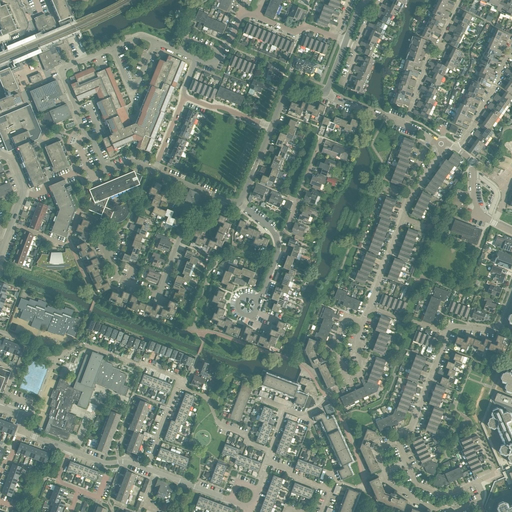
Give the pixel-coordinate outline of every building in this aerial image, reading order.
[(27,25),(21,10),(20,10),(15,0),(3,0),(4,0),(0,2),(0,0),(0,42),(1,43),(2,45),(4,49),(5,50),(7,49),(8,52),(9,55),(10,55),(10,57),(11,60),(11,59),(13,62),(13,63),(15,62),(16,65),(19,64),(19,63),(32,58),(23,37),(27,25)] [(72,17),(69,8),(68,8),(68,7),(68,6),(66,2),(64,3),(63,0),(48,0),(57,20),(58,22),(62,21),(64,20),(65,20),(68,19),(67,19),(72,17)] [(234,4),(225,0),(221,0),(220,3),(232,8),(234,4)] [(404,4),(395,0),(388,0),(393,2),(393,4),(402,9),(404,4)] [(453,7),(438,0),(436,4),(445,9),(446,7),(452,10),(453,7)] [(500,15),(505,4),(503,3),(504,0),(500,0),(498,7),(496,10),(501,13),(500,15)] [(504,17),(511,1),(510,0),(508,0),(506,5),(505,4),(500,15),(504,17)] [(278,10),(280,5),(271,1),(269,6),(278,10)] [(338,10),(340,5),(330,1),(328,6),(334,9),(338,10)] [(230,13),(232,8),(220,3),(218,8),(230,13)] [(402,9),(393,4),(392,6),(386,3),(385,6),(395,11),(399,13),(402,9)] [(395,11),(385,6),(382,4),(380,7),(386,10),(385,11),(393,16),(395,11)] [(444,11),(445,9),(436,4),(434,9),(449,16),(450,13),(444,11)] [(330,21),(332,14),(339,16),(340,13),(333,11),(334,9),(328,6),(325,5),(318,24),(327,28),(329,23),(335,26),(336,23),(330,21)] [(278,10),(269,6),(267,10),(276,14),(278,10)] [(304,17),(305,14),(306,14),(307,12),(303,10),(302,11),(293,7),(290,16),(298,19),(298,20),(301,22),(304,17)] [(449,16),(434,9),(432,13),(441,18),(442,16),(447,19),(449,16)] [(274,19),(276,14),(267,10),(264,15),(274,19)] [(393,16),(385,11),(384,13),(378,10),(377,13),(391,20),(393,16)] [(470,21),(472,16),(459,10),(457,13),(463,15),(462,17),(470,21)] [(204,24),(207,17),(208,17),(209,15),(199,11),(195,20),(199,22),(197,28),(200,29),(202,23),(204,24)] [(393,21),(391,20),(377,13),(376,16),(381,19),(380,21),(388,25),(391,26),(393,21)] [(440,20),(441,18),(432,13),(429,18),(444,25),(445,22),(440,20)] [(63,43),(58,31),(57,32),(50,14),(45,17),(44,14),(34,19),(39,30),(35,39),(33,40),(46,70),(61,64),(54,47),(63,43)] [(472,22),(470,21),(462,17),(461,19),(455,16),(454,19),(468,26),(468,25),(470,27),(472,22)] [(212,19),(208,17),(207,17),(204,24),(203,27),(208,29),(212,19)] [(444,25),(429,18),(427,22),(436,27),(437,25),(443,28),(444,25)] [(213,31),(217,21),(212,19),(208,29),(213,31)] [(466,30),(468,26),(454,19),(453,22),(458,24),(457,26),(466,30)] [(218,33),(222,23),(217,21),(213,31),(218,33)] [(383,30),(385,25),(377,21),(376,23),(370,21),(369,23),(383,30)] [(436,29),(436,27),(427,22),(425,27),(440,34),(441,31),(436,29)] [(223,35),(227,25),(222,23),(218,33),(223,35)] [(381,34),(383,30),(369,23),(368,26),(373,29),(372,30),(381,34)] [(248,35),(252,26),(247,24),(243,33),(248,35)] [(463,34),(466,30),(457,26),(456,28),(451,25),(450,28),(463,34)] [(253,37),(257,28),(252,26),(248,35),(253,37)] [(440,34),(425,27),(423,31),(420,30),(432,36),(433,34),(438,37),(440,34)] [(258,39),(262,30),(257,28),(253,37),(258,39)] [(461,39),(463,34),(450,28),(448,31),(454,33),(453,35),(461,39)] [(509,36),(496,29),(493,28),(491,33),(493,34),(502,38),(503,36),(508,39),(509,36)] [(262,41),(266,32),(262,30),(258,39),(262,41)] [(379,39),(381,34),(372,30),(372,32),(366,30),(365,33),(379,39)] [(431,37),(432,36),(420,30),(418,35),(435,43),(437,40),(431,37)] [(267,43),(271,34),(266,32),(262,41),(267,43)] [(379,39),(365,33),(364,35),(369,38),(369,40),(377,43),(379,39)] [(272,45),(276,36),(271,34),(267,43),(272,45)] [(459,43),(461,39),(453,35),(452,37),(447,34),(445,37),(459,43)] [(501,40),(502,38),(493,34),(491,39),(505,45),(506,42),(501,40)] [(277,47),(281,38),(276,36),(272,45),(277,47)] [(306,48),(309,38),(304,36),(301,46),(306,48)] [(421,46),(423,40),(413,37),(411,43),(421,46)] [(461,44),(459,43),(445,37),(444,39),(449,42),(448,44),(449,44),(459,49),(461,44)] [(281,49),(285,40),(281,38),(277,47),(281,49)] [(310,50),(314,40),(309,38),(306,48),(310,50)] [(505,45),(491,39),(490,38),(487,43),(489,43),(498,47),(498,45),(504,48),(505,45)] [(377,43),(369,40),(368,41),(362,39),(361,42),(375,48),(377,49),(379,44),(377,43)] [(286,51),(290,42),(285,40),(281,49),(286,51)] [(315,51),(319,42),(314,40),(310,50),(315,51)] [(427,46),(429,42),(423,40),(421,46),(419,52),(425,53),(426,50),(422,49),(422,48),(426,49),(426,46),(427,46)] [(291,53),(295,44),(290,42),(286,51),(291,53)] [(320,53),(323,44),(319,42),(315,51),(320,53)] [(373,53),(375,48),(361,42),(360,45),(365,47),(365,49),(373,53)] [(419,52),(421,46),(411,43),(409,48),(419,52)] [(497,49),(498,47),(489,43),(487,48),(501,54),(502,51),(497,49)] [(325,55),(328,46),(323,44),(320,53),(325,55)] [(459,57),(462,52),(448,46),(447,49),(452,51),(451,53),(459,57)] [(373,53),(365,49),(364,51),(358,48),(357,51),(371,57),(373,53)] [(417,57),(419,52),(409,48),(407,54),(417,57)] [(501,54),(487,48),(485,52),(493,56),(494,54),(500,57),(501,54)] [(423,58),(425,53),(419,52),(417,57),(416,63),(421,64),(422,62),(418,61),(419,59),(422,60),(423,57),(423,58)] [(457,62),(459,57),(451,53),(450,55),(445,52),(443,55),(457,62)] [(493,58),(493,56),(485,52),(483,57),(497,63),(498,61),(493,58)] [(416,63),(417,57),(407,54),(406,59),(416,63)] [(457,62),(443,55),(442,58),(448,60),(447,62),(455,66),(457,62)] [(155,136),(157,130),(159,131),(162,124),(160,123),(162,118),(164,118),(166,114),(165,114),(166,111),(165,110),(167,105),(168,105),(171,98),(170,97),(172,92),(174,93),(175,89),(174,88),(176,85),(174,84),(176,79),(178,80),(181,72),(179,72),(182,66),(183,67),(185,63),(166,56),(165,59),(166,60),(165,63),(159,60),(158,64),(159,65),(157,70),(155,69),(152,76),(154,77),(152,83),(150,82),(149,86),(148,90),(150,90),(147,96),(146,95),(143,102),(144,103),(142,108),(141,108),(139,111),(140,112),(138,115),(140,116),(138,121),(136,120),(135,124),(131,125),(123,107),(125,106),(124,102),(122,103),(120,98),(121,97),(118,89),(117,90),(114,85),(116,84),(113,77),(111,78),(109,72),(111,72),(109,68),(96,73),(93,67),(89,69),(90,70),(85,73),(84,71),(77,74),(78,76),(75,77),(75,79),(77,82),(74,83),(74,82),(70,83),(77,101),(81,99),(81,98),(86,95),(87,97),(94,94),(93,92),(96,91),(100,101),(97,103),(98,107),(100,106),(102,111),(101,112),(104,119),(105,118),(106,121),(105,122),(107,125),(109,124),(111,130),(109,130),(111,135),(102,139),(107,153),(111,151),(111,150),(113,149),(114,150),(113,149),(116,148),(117,149),(124,146),(123,145),(129,142),(129,144),(133,142),(132,141),(134,140),(138,142),(135,149),(138,150),(139,148),(149,153),(151,149),(149,148),(151,143),(153,143),(154,140),(155,140),(157,136),(155,136)] [(234,68),(238,58),(233,56),(229,66),(234,68)] [(372,65),(374,60),(365,57),(364,59),(358,56),(357,59),(372,65)] [(314,73),(317,65),(308,62),(309,61),(305,59),(305,61),(296,57),(293,65),(293,66),(294,69),(295,69),(301,72),(301,71),(304,72),(304,73),(310,75),(311,75),(314,74),(314,73)] [(497,63),(483,57),(481,62),(489,65),(490,64),(496,66),(497,63)] [(239,69),(242,60),(238,58),(234,68),(239,69)] [(372,65),(357,59),(356,62),(362,64),(361,66),(371,70),(372,65)] [(421,64),(416,63),(406,59),(404,65),(414,68),(414,66),(420,68),(421,64)] [(21,99),(9,71),(2,65),(0,60),(0,94),(1,97),(2,97),(3,99),(0,99),(0,110),(3,109),(21,102),(20,100),(21,99)] [(243,71),(247,62),(242,60),(239,69),(243,71)] [(455,66),(447,62),(446,64),(440,61),(439,64),(444,67),(447,68),(453,71),(455,66)] [(248,73),(252,64),(247,62),(243,71),(248,73)] [(447,68),(444,67),(439,64),(436,62),(435,64),(430,62),(429,64),(445,72),(447,68)] [(488,67),(489,65),(481,62),(479,66),(482,68),(490,72),(493,73),(494,70),(488,67)] [(253,75),(257,66),(252,64),(248,73),(253,75)] [(445,72),(429,64),(427,67),(433,70),(432,72),(440,75),(443,77),(445,72)] [(276,82),(280,73),(281,70),(268,65),(266,71),(268,72),(267,75),(266,76),(273,79),(272,80),(272,81),(276,83),(276,82)] [(413,70),(414,68),(404,65),(402,70),(404,70),(418,74),(419,72),(413,70)] [(369,74),(371,70),(361,66),(360,68),(355,66),(353,69),(369,74)] [(490,73),(490,72),(482,68),(480,72),(494,79),(495,76),(490,73)] [(367,79),(369,74),(353,69),(352,72),(358,74),(357,75),(367,79)] [(443,77),(440,75),(432,72),(430,70),(428,73),(434,76),(433,78),(441,82),(443,77)] [(511,76),(505,71),(503,74),(508,77),(507,79),(511,82),(511,76)] [(494,79),(480,72),(478,77),(486,81),(487,79),(493,81),(494,79)] [(42,79),(40,74),(29,78),(31,82),(32,84),(42,79)] [(365,84),(367,79),(357,75),(357,77),(351,75),(350,78),(365,84)] [(410,79),(411,77),(402,75),(401,79),(415,84),(416,81),(410,79)] [(441,82),(433,78),(432,79),(427,77),(425,79),(439,86),(441,82)] [(486,82),(486,81),(478,77),(476,82),(490,88),(491,85),(486,82)] [(511,82),(507,79),(505,77),(503,80),(508,83),(507,85),(511,88),(511,82)] [(364,88),(365,84),(350,78),(349,81),(355,83),(354,85),(364,88)] [(439,86),(425,79),(424,82),(429,85),(428,87),(437,91),(439,92),(441,87),(439,86)] [(49,84),(30,92),(38,113),(55,106),(52,100),(62,96),(56,81),(49,84)] [(194,92),(198,83),(193,81),(189,90),(194,92)] [(260,93),(263,86),(268,89),(269,86),(261,82),(260,84),(253,81),(248,93),(253,95),(255,91),(260,93)] [(479,87),(480,85),(472,82),(470,86),(484,93),(485,90),(479,87)] [(199,94),(203,85),(198,83),(194,92),(199,94)] [(511,93),(511,88),(507,85),(506,87),(501,83),(499,86),(511,95),(511,93)] [(407,89),(408,87),(399,84),(398,89),(412,93),(413,91),(407,89)] [(204,96),(208,86),(203,85),(199,94),(204,96)] [(362,93),(364,88),(354,85),(353,87),(347,85),(346,88),(362,93)] [(208,98),(212,88),(208,86),(204,96),(208,98)] [(437,91),(428,87),(427,89),(422,86),(421,89),(434,95),(437,91)] [(484,93),(470,86),(468,91),(476,95),(477,93),(482,95),(484,93)] [(221,98),(225,89),(220,87),(216,96),(221,98)] [(213,100),(217,90),(212,88),(208,98),(213,100)] [(226,100),(230,91),(225,89),(221,98),(226,100)] [(434,95),(421,89),(419,91),(425,94),(424,96),(432,100),(434,95)] [(511,98),(511,96),(500,89),(499,91),(504,95),(502,96),(510,102),(511,98)] [(476,95),(468,91),(465,90),(463,94),(464,95),(479,102),(481,99),(475,96),(476,95)] [(231,102),(234,93),(230,91),(226,100),(231,102)] [(235,104),(239,95),(234,93),(231,102),(235,104)] [(404,98),(405,96),(396,94),(393,93),(392,97),(394,98),(409,103),(410,100),(404,98)] [(510,102),(502,96),(501,98),(496,94),(495,97),(507,106),(510,102)] [(240,106),(244,97),(239,95),(235,104),(240,106)] [(435,101),(432,100),(424,96),(422,95),(420,97),(426,100),(425,102),(433,106),(435,101)] [(479,102),(464,95),(462,99),(472,104),(473,102),(478,104),(479,102)] [(507,106),(495,97),(493,99),(498,103),(497,104),(504,110),(507,106)] [(471,106),(472,104),(462,99),(460,104),(475,111),(476,108),(471,106)] [(259,112),(261,106),(259,105),(259,104),(248,100),(247,102),(245,102),(242,110),(246,112),(248,108),(252,110),(251,111),(255,113),(256,111),(259,112)] [(431,110),(433,106),(425,102),(424,104),(419,101),(417,104),(431,110)] [(292,103),(289,111),(301,116),(302,112),(315,117),(314,120),(320,122),(322,117),(319,115),(319,114),(323,116),(326,107),(320,104),(319,106),(317,111),(314,109),(315,107),(309,105),(303,102),(302,104),(301,108),(297,107),(298,105),(292,103)] [(475,111),(460,104),(459,103),(457,108),(468,113),(468,111),(474,114),(475,111)] [(504,110),(497,104),(495,106),(490,103),(489,105),(501,114),(504,110)] [(72,117),(66,104),(49,111),(49,112),(42,115),(43,119),(44,119),(45,120),(46,120),(48,125),(50,126),(54,124),(54,125),(72,117)] [(429,115),(431,110),(417,104),(416,106),(421,109),(421,111),(429,115)] [(23,108),(0,117),(0,132),(6,148),(8,152),(13,149),(15,153),(16,155),(17,159),(19,159),(21,163),(19,164),(30,189),(32,188),(39,185),(43,183),(49,181),(48,180),(47,176),(45,176),(44,173),(45,172),(44,169),(42,170),(33,148),(36,147),(34,141),(37,139),(41,131),(29,105),(23,108)] [(501,114),(489,105),(487,107),(492,111),(491,113),(498,118),(501,114)] [(467,115),(468,113),(457,108),(455,112),(471,120),(472,117),(467,115)] [(195,119),(198,114),(189,110),(187,116),(195,119)] [(426,120),(429,115),(421,111),(420,113),(414,110),(413,113),(426,120)] [(498,118),(491,113),(490,114),(485,111),(483,113),(495,122),(498,118)] [(471,120),(455,112),(452,117),(463,122),(464,120),(470,123),(471,120)] [(495,122),(483,113),(481,116),(486,119),(485,121),(492,126),(495,122)] [(193,124),(195,119),(187,116),(185,121),(193,124)] [(330,122),(331,120),(324,117),(321,126),(327,128),(328,126),(330,122)] [(339,126),(341,120),(335,117),(333,123),(335,124),(334,127),(335,127),(338,128),(339,126)] [(463,124),(463,122),(452,117),(450,122),(467,129),(468,126),(463,124)] [(295,128),(297,122),(291,119),(288,126),(290,127),(294,128),(295,128)] [(355,130),(359,122),(352,119),(350,125),(353,126),(352,129),(355,130)] [(492,126),(485,121),(484,122),(479,119),(477,122),(481,124),(489,130),(490,130),(492,126)] [(346,124),(347,124),(348,122),(341,120),(339,126),(345,128),(346,124)] [(191,129),(193,124),(185,121),(183,126),(191,129)] [(333,123),(330,122),(328,126),(327,128),(333,131),(335,127),(334,127),(335,124),(333,123)] [(350,125),(347,124),(346,124),(345,128),(344,130),(350,133),(352,129),(353,126),(350,125)] [(493,133),(490,130),(489,130),(481,124),(479,127),(484,130),(483,132),(490,137),(493,133)] [(455,134),(458,128),(451,125),(449,131),(455,134)] [(189,134),(191,129),(183,126),(181,131),(189,134)] [(294,135),(297,129),(295,128),(294,128),(290,127),(288,132),(294,135)] [(490,137),(483,132),(482,133),(477,130),(475,132),(487,141),(490,137)] [(187,139),(189,134),(181,131),(178,136),(187,139)] [(295,138),(293,137),(294,135),(288,132),(287,136),(286,138),(288,139),(294,142),(295,138)] [(487,141),(475,132),(473,135),(478,138),(477,140),(484,145),(487,141)] [(288,139),(286,138),(287,136),(281,133),(278,139),(287,143),(288,139)] [(184,147),(186,142),(178,138),(175,143),(184,147)] [(420,147),(413,144),(414,142),(405,138),(401,148),(411,152),(412,147),(419,150),(420,147)] [(484,145),(477,140),(476,142),(471,138),(469,140),(482,149),(484,145)] [(285,146),(287,143),(278,139),(275,145),(281,148),(282,148),(283,145),(285,146)] [(482,149),(469,140),(467,143),(472,146),(471,148),(479,153),(482,149)] [(72,166),(61,141),(60,141),(50,145),(46,147),(54,167),(53,167),(55,173),(70,166),(72,166)] [(182,152),(184,147),(175,143),(173,148),(182,152)] [(346,161),(350,150),(343,148),(344,147),(335,144),(333,148),(324,145),(321,153),(332,157),(336,158),(336,156),(340,157),(339,158),(346,161)] [(288,150),(289,148),(285,146),(283,145),(282,148),(281,148),(280,151),(286,154),(288,150)] [(479,153),(471,148),(470,150),(465,146),(463,149),(476,158),(479,153)] [(180,157),(182,152),(173,148),(171,153),(180,157)] [(416,156),(410,154),(411,152),(401,148),(398,158),(400,158),(407,161),(409,157),(415,159),(416,156)] [(284,160),(286,154),(280,151),(278,157),(282,159),(284,160)] [(178,162),(180,157),(171,153),(169,158),(178,162)] [(456,167),(462,159),(454,153),(451,157),(446,153),(444,155),(450,159),(448,161),(454,166),(456,167)] [(279,165),(282,159),(278,157),(275,156),(273,162),(279,165)] [(176,167),(178,162),(169,158),(167,163),(176,167)] [(408,167),(409,162),(407,161),(400,158),(398,163),(408,167)] [(328,174),(330,167),(334,168),(336,162),(326,159),(324,164),(318,162),(316,167),(322,169),(320,175),(329,178),(330,175),(328,174)] [(454,166),(448,161),(446,160),(443,164),(451,170),(454,166)] [(277,170),(279,165),(273,162),(270,168),(273,169),(277,171),(277,170)] [(406,172),(408,167),(398,163),(396,168),(406,172)] [(451,170),(443,164),(440,168),(448,174),(451,170)] [(404,176),(406,172),(396,168),(394,173),(404,176)] [(448,174),(440,168),(437,173),(445,179),(448,174)] [(277,177),(279,171),(277,170),(277,171),(273,169),(270,175),(277,177)] [(110,197),(139,185),(134,171),(92,189),(93,190),(90,191),(92,195),(86,209),(103,217),(103,218),(104,219),(105,220),(106,221),(107,222),(109,222),(110,223),(112,223),(115,223),(117,223),(119,223),(121,222),(122,221),(124,220),(126,218),(127,216),(129,213),(129,211),(129,209),(129,207),(129,206),(129,204),(128,202),(118,207),(118,208),(118,209),(118,210),(117,211),(116,212),(114,212),(113,212),(114,211),(105,207),(109,197),(110,197)] [(402,181),(404,176),(394,173),(393,178),(402,181)] [(445,179),(437,173),(434,177),(442,183),(445,179)] [(269,185),(270,182),(270,181),(268,180),(269,178),(263,175),(260,182),(269,185)] [(274,183),(277,177),(270,175),(269,178),(268,180),(270,181),(270,182),(274,183)] [(323,185),(326,178),(317,175),(316,178),(313,177),(310,184),(314,185),(313,187),(320,190),(322,184),(323,185)] [(442,183),(434,177),(431,181),(439,187),(442,183)] [(400,186),(402,181),(393,178),(391,182),(400,186)] [(75,210),(73,206),(75,205),(69,192),(72,191),(70,186),(67,187),(66,185),(67,185),(65,180),(48,187),(50,193),(57,210),(49,232),(67,239),(69,233),(68,233),(69,229),(70,230),(71,227),(70,226),(76,211),(75,210)] [(439,187),(431,181),(428,185),(436,191),(439,187)] [(166,212),(157,208),(162,196),(156,194),(157,191),(159,191),(162,185),(153,182),(148,194),(152,195),(150,199),(153,200),(149,208),(153,209),(151,213),(167,220),(165,223),(171,226),(172,224),(178,226),(181,220),(174,217),(173,219),(170,218),(173,212),(166,210),(166,212)] [(14,194),(9,183),(4,185),(9,196),(14,194)] [(9,196),(4,185),(0,186),(0,188),(4,198),(9,196)] [(436,191),(428,185),(425,189),(433,195),(436,191)] [(261,200),(265,191),(267,192),(269,189),(261,186),(260,189),(256,188),(253,196),(261,200)] [(464,202),(468,193),(457,189),(452,204),(458,206),(455,212),(464,215),(467,207),(466,207),(467,204),(467,203),(464,202)] [(207,211),(212,199),(206,197),(204,197),(204,196),(203,195),(202,196),(200,195),(201,194),(189,190),(184,201),(196,206),(196,205),(198,206),(198,205),(200,206),(200,207),(202,208),(207,211)] [(313,205),(317,196),(320,197),(321,193),(313,190),(312,194),(308,192),(304,201),(313,205)] [(279,207),(282,199),(277,197),(278,194),(272,191),(270,196),(272,196),(269,203),(279,207)] [(430,201),(432,196),(423,192),(420,197),(430,201)] [(401,206),(397,204),(395,203),(396,201),(386,197),(383,207),(392,211),(394,206),(400,209),(401,206)] [(427,206),(430,201),(420,197),(418,201),(427,206)] [(290,210),(293,203),(286,201),(284,208),(290,210)] [(425,211),(427,206),(418,201),(416,206),(425,211)] [(46,212),(48,206),(38,202),(36,208),(46,212)] [(318,217),(321,212),(306,206),(304,210),(303,210),(301,215),(300,215),(298,220),(310,225),(311,222),(308,221),(310,217),(311,216),(318,217)] [(423,215),(425,211),(416,206),(414,210),(423,215)] [(398,215),(391,213),(392,211),(383,207),(379,217),(381,218),(381,217),(389,220),(390,216),(396,218),(398,215)] [(44,217),(46,212),(36,208),(34,213),(44,217)] [(420,220),(423,215),(414,210),(411,215),(420,220)] [(42,222),(44,217),(34,213),(32,218),(42,222)] [(221,248),(231,224),(228,223),(229,219),(220,216),(218,222),(224,224),(223,227),(220,226),(215,239),(218,240),(216,243),(204,238),(203,240),(200,239),(203,233),(197,230),(193,239),(197,240),(195,244),(207,249),(208,247),(216,250),(218,246),(221,248)] [(145,224),(147,220),(138,217),(135,224),(141,226),(143,223),(145,224)] [(389,226),(391,221),(389,220),(381,217),(381,218),(379,222),(389,226)] [(40,227),(42,222),(32,218),(30,223),(40,227)] [(86,239),(89,233),(83,231),(84,228),(86,229),(89,222),(80,219),(75,231),(79,233),(78,236),(80,237),(77,243),(78,245),(76,246),(82,258),(85,257),(87,260),(95,256),(92,250),(87,253),(85,250),(87,249),(85,243),(86,239)] [(259,238),(260,234),(261,232),(249,228),(248,230),(245,229),(247,223),(241,220),(237,229),(241,230),(239,234),(255,240),(253,244),(266,248),(269,240),(263,237),(262,240),(259,238)] [(477,246),(483,230),(455,220),(451,232),(462,236),(460,239),(477,246)] [(387,231),(389,226),(379,222),(378,227),(387,231)] [(38,232),(40,227),(30,223),(28,228),(38,232)] [(149,225),(145,224),(143,223),(141,226),(140,229),(147,232),(149,225)] [(301,237),(305,227),(296,224),(292,233),(297,235),(295,238),(303,241),(304,238),(301,237)] [(385,235),(387,231),(378,227),(376,232),(385,235)] [(144,238),(147,232),(140,229),(138,235),(142,236),(142,237),(144,238)] [(416,237),(418,232),(409,229),(407,234),(416,237)] [(32,241),(34,235),(24,231),(22,237),(32,241)] [(383,240),(385,235),(376,232),(374,237),(383,240)] [(140,243),(142,237),(142,236),(138,235),(136,234),(133,240),(140,243)] [(167,252),(170,243),(165,241),(166,237),(157,234),(155,237),(161,240),(158,248),(167,252)] [(414,242),(416,237),(407,234),(405,239),(414,242)] [(511,238),(506,236),(504,239),(497,237),(494,245),(503,248),(502,249),(509,252),(509,251),(511,251),(511,238)] [(30,246),(32,241),(22,237),(20,242),(30,246)] [(382,245),(383,240),(374,237),(372,241),(382,245)] [(297,246),(299,242),(290,239),(288,245),(294,248),(295,245),(297,246)] [(413,247),(414,242),(405,239),(403,243),(413,247)] [(138,249),(138,248),(140,243),(133,240),(131,247),(133,247),(138,249)] [(380,250),(382,245),(372,241),(370,246),(380,250)] [(28,251),(30,246),(20,242),(18,247),(28,251)] [(411,252),(413,247),(403,243),(401,248),(411,252)] [(299,254),(301,247),(297,246),(295,245),(294,248),(292,251),(299,254)] [(378,255),(380,250),(370,246),(368,251),(378,255)] [(26,256),(28,251),(18,247),(16,252),(26,256)] [(409,257),(411,252),(401,248),(400,253),(409,257)] [(40,257),(36,263),(37,264),(36,266),(37,266),(40,267),(43,268),(47,269),(50,270),(54,270),(55,269),(57,269),(58,270),(62,270),(65,269),(69,268),(72,267),(76,265),(73,259),(74,259),(69,249),(66,249),(65,249),(65,250),(65,252),(63,253),(63,252),(63,253),(61,253),(60,253),(57,254),(54,254),(52,254),(51,253),(49,253),(48,253),(48,255),(42,254),(41,254),(40,257)] [(193,258),(195,254),(186,251),(184,257),(190,259),(191,257),(193,258)] [(296,260),(299,254),(292,251),(290,257),(294,259),(296,260)] [(24,261),(26,256),(16,252),(14,257),(24,261)] [(135,262),(138,254),(132,252),(130,256),(129,259),(132,260),(135,262)] [(375,261),(377,256),(367,252),(365,257),(375,261)] [(511,263),(511,260),(510,259),(511,255),(502,252),(500,256),(499,255),(498,257),(497,258),(495,263),(501,266),(502,265),(504,266),(510,269),(511,263)] [(161,269),(164,261),(158,259),(160,255),(153,253),(152,257),(154,258),(152,265),(161,269)] [(407,262),(409,257),(400,253),(398,258),(407,262)] [(129,259),(130,256),(124,254),(121,261),(130,264),(132,260),(129,259)] [(292,264),(294,259),(290,257),(288,256),(286,262),(292,264)] [(22,266),(24,261),(14,257),(12,262),(22,266)] [(195,265),(197,259),(193,258),(191,257),(190,259),(189,262),(188,263),(193,264),(193,265),(195,265)] [(373,266),(375,261),(365,257),(363,262),(373,266)] [(102,281),(97,269),(94,270),(93,267),(99,264),(96,258),(88,262),(89,266),(86,267),(96,291),(100,289),(102,293),(110,289),(107,283),(101,285),(100,282),(102,281)] [(402,267),(404,262),(395,258),(393,263),(402,267)] [(195,265),(193,265),(193,264),(188,263),(189,262),(186,262),(184,268),(190,270),(193,271),(195,265)] [(293,269),(294,265),(292,264),(286,262),(283,268),(289,271),(290,271),(291,268),(293,269)] [(371,270),(373,266),(363,262),(362,267),(371,270)] [(401,272),(402,267),(393,263),(391,268),(401,272)] [(234,275),(236,268),(230,266),(228,272),(232,274),(234,275)] [(503,283),(506,275),(501,273),(503,270),(493,266),(490,273),(496,275),(495,278),(494,277),(492,281),(497,283),(497,281),(503,283)] [(156,283),(159,274),(155,273),(155,274),(154,273),(155,269),(148,267),(147,270),(149,271),(146,279),(156,283)] [(369,275),(371,270),(362,267),(360,271),(360,272),(368,275),(369,275)] [(188,276),(190,270),(184,268),(182,274),(184,275),(188,276)] [(242,270),(236,268),(234,275),(240,277),(241,275),(242,270)] [(247,277),(249,270),(243,268),(242,270),(241,275),(247,277)] [(294,277),(297,270),(293,269),(291,268),(290,271),(289,271),(288,274),(292,275),(292,276),(294,277)] [(399,277),(401,272),(391,268),(389,273),(399,277)] [(254,277),(255,273),(249,270),(247,277),(250,278),(253,279),(254,277)] [(230,280),(232,274),(228,272),(226,271),(223,277),(230,280)] [(374,280),(367,277),(368,275),(360,272),(360,271),(359,271),(355,281),(364,285),(366,280),(372,282),(374,280)] [(292,282),(294,277),(292,276),(292,275),(288,274),(286,273),(284,279),(290,281),(290,282),(292,282)] [(397,282),(399,277),(389,273),(387,278),(397,282)] [(188,283),(190,277),(188,276),(184,275),(183,278),(182,281),(184,282),(188,283)] [(182,281),(183,278),(177,276),(174,282),(183,285),(184,282),(182,281)] [(229,283),(230,280),(223,277),(221,283),(225,285),(225,284),(228,285),(228,283),(229,283)] [(254,287),(257,279),(258,278),(254,277),(253,279),(250,278),(248,284),(254,287)] [(288,287),(290,282),(290,281),(284,279),(281,285),(284,286),(288,287)] [(498,297),(501,289),(496,287),(497,284),(487,281),(486,284),(490,285),(487,293),(498,297)] [(182,289),(183,285),(174,282),(172,288),(178,290),(179,288),(182,289)] [(235,285),(229,283),(228,283),(228,285),(225,284),(225,285),(224,288),(232,292),(235,285)] [(288,294),(290,288),(288,287),(284,286),(282,289),(283,289),(282,292),(284,293),(288,294)] [(283,289),(282,289),(276,287),(274,293),(283,296),(284,293),(282,292),(283,289)] [(446,296),(448,292),(435,287),(433,291),(435,292),(433,297),(441,300),(441,301),(444,302),(446,296)] [(183,297),(185,290),(182,289),(179,288),(178,290),(177,294),(181,295),(181,296),(183,297)] [(344,302),(346,296),(347,296),(348,293),(338,289),(334,299),(339,300),(336,306),(339,307),(342,301),(344,302)] [(223,317),(226,311),(223,310),(226,304),(220,301),(221,298),(223,299),(225,293),(217,290),(212,302),(216,303),(215,307),(217,308),(212,320),(216,321),(215,325),(227,329),(225,333),(238,338),(241,329),(234,326),(234,329),(230,328),(233,321),(226,319),(226,321),(220,319),(221,316),(223,317)] [(126,303),(129,294),(122,292),(120,298),(117,297),(118,294),(111,292),(108,301),(120,305),(122,302),(126,303)] [(179,302),(181,296),(181,295),(177,294),(175,293),(172,299),(179,302)] [(281,300),(283,296),(274,293),(272,299),(278,302),(279,299),(281,300)] [(154,311),(151,309),(152,307),(139,303),(138,305),(135,304),(138,298),(131,295),(128,304),(131,305),(130,309),(154,318),(156,314),(168,319),(169,315),(173,317),(178,304),(169,301),(166,307),(169,308),(167,311),(162,309),(163,307),(156,305),(154,311)] [(384,306),(388,296),(383,295),(379,304),(384,306)] [(347,307),(351,298),(347,296),(346,296),(344,302),(342,306),(347,307)] [(389,308),(393,298),(388,296),(384,306),(389,308)] [(439,305),(441,301),(441,300),(433,297),(431,297),(430,302),(439,305)] [(493,313),(496,305),(491,303),(492,300),(485,297),(483,302),(486,303),(483,310),(488,312),(488,311),(493,313)] [(75,319),(71,317),(73,311),(65,307),(64,310),(56,307),(55,309),(48,306),(47,308),(45,308),(46,303),(38,300),(37,302),(30,299),(29,301),(21,298),(17,308),(21,309),(20,311),(22,312),(19,319),(28,322),(29,319),(31,320),(30,321),(32,322),(31,327),(39,330),(40,326),(48,328),(47,332),(54,334),(54,333),(56,334),(57,333),(59,334),(58,335),(63,337),(65,331),(67,332),(66,334),(73,337),(77,328),(72,327),(75,319)] [(352,309),(356,300),(351,298),(347,307),(352,309)] [(394,309),(397,300),(393,298),(389,308),(394,309)] [(281,307),(285,309),(288,302),(281,300),(279,299),(278,302),(277,305),(281,306),(281,307)] [(357,311),(361,302),(356,300),(352,309),(357,311)] [(399,311),(402,302),(397,300),(394,309),(399,311)] [(452,313),(456,303),(451,301),(447,311),(452,313)] [(404,313),(407,304),(402,302),(399,311),(404,313)] [(457,314),(461,305),(456,303),(452,313),(457,314)] [(281,306),(277,305),(274,304),(272,310),(278,313),(281,307),(281,306)] [(462,316),(466,307),(461,305),(457,314),(462,316)] [(467,318),(470,309),(466,307),(462,316),(467,318)] [(340,316),(334,314),(335,311),(325,308),(322,318),(324,319),(324,318),(331,321),(333,317),(339,319),(340,316)] [(434,320),(436,314),(426,310),(424,316),(434,320)] [(484,319),(486,314),(474,310),(473,314),(471,318),(478,321),(478,320),(483,322),(483,321),(484,321),(484,320),(484,319)] [(511,314),(509,315),(508,319),(511,328),(511,369),(511,370),(502,374),(500,378),(507,392),(510,393),(511,392),(511,314)] [(389,324),(391,319),(381,316),(379,321),(389,324)] [(432,325),(434,320),(424,316),(422,321),(432,325)] [(332,327),(333,322),(331,321),(324,318),(324,319),(322,323),(332,327)] [(92,331),(95,323),(90,321),(86,329),(92,331)] [(275,347),(279,335),(283,337),(288,325),(279,321),(276,328),(279,328),(278,332),(271,329),(269,336),(271,337),(269,342),(266,341),(267,339),(255,334),(254,336),(251,335),(253,329),(247,327),(243,335),(247,337),(245,341),(270,350),(271,346),(275,347)] [(387,329),(389,324),(379,321),(377,326),(387,329)] [(98,333),(101,325),(95,323),(92,331),(92,332),(94,333),(95,331),(98,333)] [(330,332),(332,327),(322,323),(320,328),(330,332)] [(104,335),(106,327),(101,325),(98,333),(97,334),(100,335),(100,333),(104,335)] [(385,334),(387,329),(377,326),(376,331),(380,332),(385,334)] [(109,338),(112,329),(106,327),(104,335),(103,336),(109,338)] [(328,337),(330,332),(320,328),(318,333),(328,337)] [(114,340),(118,331),(112,329),(109,338),(108,339),(111,340),(111,339),(114,340)] [(123,334),(124,333),(118,331),(114,340),(114,341),(116,342),(117,341),(120,342),(123,334)] [(418,343),(422,333),(417,331),(413,341),(418,343)] [(386,345),(390,335),(385,334),(380,332),(378,336),(372,334),(371,337),(377,339),(377,342),(386,345)] [(326,341),(328,337),(318,333),(317,338),(326,341)] [(423,345),(426,335),(422,333),(418,343),(423,345)] [(125,345),(129,336),(123,334),(120,342),(119,344),(121,345),(122,344),(125,345)] [(428,346),(431,337),(426,335),(423,345),(428,346)] [(502,351),(507,339),(498,335),(496,342),(498,342),(497,346),(491,343),(489,350),(497,353),(498,349),(502,351)] [(131,347),(134,339),(129,336),(125,345),(125,346),(127,347),(128,346),(131,347)] [(433,348),(436,339),(431,337),(428,346),(433,348)] [(471,348),(475,339),(468,337),(466,343),(463,342),(464,339),(457,337),(454,346),(466,350),(468,346),(471,348)] [(137,349),(140,341),(134,339),(131,347),(130,349),(133,349),(133,348),(137,349)] [(321,366),(314,350),(314,349),(316,350),(319,342),(311,339),(310,343),(308,342),(305,350),(309,359),(310,358),(312,361),(310,362),(314,369),(318,367),(320,372),(319,373),(318,373),(320,376),(321,377),(324,375),(324,377),(323,378),(326,385),(328,385),(328,386),(325,387),(325,388),(326,390),(337,385),(333,377),(332,378),(325,364),(321,366)] [(489,350),(491,343),(492,341),(485,339),(483,345),(480,344),(481,341),(475,339),(471,348),(483,352),(485,349),(489,350)] [(5,351),(9,341),(7,341),(3,340),(3,342),(0,349),(5,351)] [(10,353),(13,344),(10,343),(10,342),(9,341),(5,351),(10,353)] [(142,351),(145,343),(146,343),(140,341),(137,349),(136,351),(138,352),(139,350),(142,351)] [(152,351),(155,343),(149,341),(146,350),(148,351),(148,350),(152,351)] [(382,355),(386,345),(377,342),(375,346),(369,343),(368,346),(374,349),(373,351),(382,355)] [(157,355),(160,345),(155,343),(152,351),(155,353),(155,354),(157,355)] [(15,355),(18,345),(17,345),(16,345),(13,344),(10,353),(15,355)] [(20,356),(23,347),(20,346),(18,345),(15,355),(20,356)] [(163,356),(166,348),(160,345),(157,355),(159,355),(159,354),(163,356)] [(168,359),(172,350),(166,348),(163,356),(166,357),(166,358),(168,359)] [(174,360),(177,352),(172,350),(168,359),(170,360),(171,359),(174,360)] [(182,355),(183,355),(183,354),(177,352),(174,360),(178,361),(177,362),(179,363),(182,355)] [(86,409),(94,388),(93,388),(95,385),(95,384),(106,388),(106,389),(108,389),(116,392),(116,393),(125,397),(129,388),(123,385),(127,375),(119,372),(120,370),(112,367),(113,365),(105,362),(106,360),(92,354),(91,357),(86,355),(73,388),(68,387),(67,387),(65,387),(67,382),(66,380),(61,379),(59,379),(55,391),(53,390),(50,398),(52,399),(49,407),(51,407),(48,415),(49,416),(49,418),(44,433),(48,434),(49,433),(67,440),(69,432),(72,433),(75,425),(73,424),(76,416),(68,413),(73,399),(78,401),(77,406),(86,409)] [(462,363),(464,357),(455,354),(453,360),(455,361),(460,362),(462,363)] [(185,365),(188,357),(183,355),(182,355),(179,363),(179,364),(181,365),(182,364),(185,365)] [(424,363),(426,358),(416,355),(415,360),(424,363)] [(191,368),(194,359),(188,357),(185,365),(189,366),(187,369),(190,370),(191,368)] [(384,366),(386,361),(377,357),(375,362),(384,366)] [(422,368),(424,363),(415,360),(413,365),(422,368)] [(459,369),(462,363),(460,362),(455,361),(454,364),(453,367),(456,368),(459,369)] [(205,373),(208,364),(202,362),(201,364),(198,363),(196,369),(201,370),(199,375),(202,375),(207,378),(209,374),(205,373)] [(383,371),(384,366),(375,362),(373,367),(383,371)] [(453,367),(454,364),(448,362),(446,368),(449,370),(450,369),(454,371),(456,368),(453,367)] [(420,373),(422,368),(413,365),(411,370),(420,373)] [(0,392),(2,393),(10,372),(2,369),(3,367),(0,366),(0,392)] [(381,375),(383,371),(373,367),(371,372),(381,375)] [(454,378),(454,377),(456,371),(454,371),(450,369),(449,370),(447,375),(449,376),(450,376),(454,378)] [(419,378),(420,373),(411,370),(409,374),(419,378)] [(379,380),(381,375),(371,372),(369,377),(379,380)] [(145,386),(149,376),(143,374),(140,384),(145,386)] [(297,391),(298,386),(266,374),(262,385),(297,398),(294,405),(303,408),(304,407),(308,409),(316,405),(312,398),(299,393),(299,392),(297,391)] [(417,383),(419,378),(409,374),(407,379),(417,383)] [(200,388),(203,381),(205,383),(207,378),(202,375),(201,378),(195,376),(191,385),(200,388)] [(149,388),(153,378),(149,376),(145,386),(149,388)] [(454,385),(456,378),(454,377),(454,378),(450,376),(449,376),(448,379),(447,382),(450,383),(454,385)] [(318,393),(312,382),(302,377),(299,384),(306,386),(304,391),(317,396),(318,393)] [(377,385),(379,380),(369,377),(368,381),(377,385)] [(450,383),(447,382),(448,379),(442,377),(440,383),(448,387),(450,383)] [(154,389),(158,380),(153,378),(149,388),(154,389)] [(159,391),(163,381),(158,380),(154,389),(159,391)] [(164,393),(168,383),(163,381),(159,391),(164,393)] [(377,392),(379,386),(377,385),(368,381),(367,383),(363,385),(364,387),(368,396),(377,392)] [(415,390),(417,385),(408,381),(406,386),(415,390)] [(169,395),(172,385),(168,383),(164,393),(169,395)] [(252,391),(253,387),(243,383),(241,387),(252,391)] [(444,393),(446,388),(436,385),(435,390),(444,393)] [(413,394),(415,390),(406,386),(404,391),(413,394)] [(250,396),(252,391),(241,387),(239,392),(250,396)] [(368,396),(364,387),(359,389),(363,398),(368,396)] [(354,402),(350,393),(346,395),(343,389),(340,390),(343,396),(340,397),(345,407),(354,402)] [(363,398),(359,389),(354,391),(359,400),(363,398)] [(442,398),(444,393),(435,390),(433,395),(442,398)] [(359,400),(354,391),(350,393),(354,402),(359,400)] [(412,399),(413,394),(404,391),(402,395),(412,399)] [(248,400),(250,396),(239,392),(238,396),(248,400)] [(193,401),(195,396),(185,393),(183,398),(193,401)] [(511,398),(498,393),(496,394),(494,400),(494,402),(511,408),(511,398)] [(410,404),(412,399),(402,395),(400,400),(410,404)] [(440,403),(442,398),(433,395),(431,399),(440,403)] [(138,433),(149,404),(147,404),(148,401),(136,396),(135,399),(140,401),(128,430),(133,432),(126,451),(127,451),(126,454),(137,458),(138,455),(136,455),(143,435),(138,433)] [(247,405),(248,400),(238,396),(236,401),(247,405)] [(191,406),(193,401),(183,398),(181,403),(191,406)] [(439,407),(440,403),(431,399),(429,404),(435,406),(439,407)] [(408,409),(410,404),(400,400),(399,405),(408,409)] [(245,409),(247,405),(236,401),(234,405),(245,409)] [(189,411),(191,406),(181,403),(180,407),(189,411)] [(335,412),(331,403),(324,406),(328,415),(335,412)] [(116,414),(118,411),(102,405),(101,408),(111,412),(96,450),(106,454),(120,415),(116,414)] [(243,414),(245,409),(234,405),(233,410),(243,414)] [(406,413),(408,409),(399,405),(397,410),(406,413)] [(272,415),(274,410),(264,406),(262,411),(272,415)] [(442,415),(444,410),(439,407),(435,406),(433,411),(442,415)] [(188,416),(189,411),(180,407),(178,412),(188,416)] [(511,511),(511,431),(509,425),(508,426),(508,423),(511,422),(511,418),(511,415),(511,414),(497,408),(493,410),(488,424),(489,427),(494,429),(497,428),(498,430),(497,430),(502,442),(503,442),(504,444),(501,445),(499,450),(501,454),(506,456),(509,454),(509,455),(508,458),(510,463),(511,463),(511,504),(511,505),(511,506),(509,507),(507,504),(503,502),(499,504),(495,511),(511,511)] [(404,420),(406,413),(397,410),(395,409),(393,414),(390,416),(393,422),(396,420),(397,423),(404,420)] [(242,418),(243,414),(233,410),(231,414),(242,418)] [(270,420),(272,415),(262,411),(260,416),(270,420)] [(441,419),(442,415),(433,411),(431,416),(441,419)] [(186,421),(188,416),(178,412),(176,417),(186,421)] [(353,461),(333,417),(329,419),(327,416),(326,417),(324,412),(313,417),(315,422),(321,419),(324,426),(322,427),(323,431),(326,430),(343,468),(338,471),(342,480),(353,475),(349,466),(350,466),(349,463),(353,461)] [(240,423),(242,418),(231,414),(229,419),(240,423)] [(268,424),(270,420),(260,416),(258,421),(263,423),(268,425),(268,424)] [(393,422),(390,416),(385,418),(389,427),(394,425),(393,422)] [(439,424),(441,419),(431,416),(429,421),(439,424)] [(179,429),(180,424),(174,422),(172,421),(172,418),(169,417),(168,419),(171,420),(169,425),(179,429)] [(184,426),(186,421),(176,417),(174,422),(180,424),(184,426)] [(389,427),(385,418),(381,420),(385,429),(389,427)] [(296,428),(298,423),(296,423),(293,421),(290,420),(288,420),(286,425),(296,428)] [(385,429),(381,420),(376,422),(380,431),(385,429)] [(437,429),(439,424),(429,421),(427,425),(437,429)] [(8,434),(12,424),(10,424),(7,423),(4,432),(8,434)] [(271,431),(273,426),(268,424),(268,425),(263,423),(261,427),(271,431)] [(13,436),(16,427),(17,427),(13,425),(12,424),(8,434),(13,436)] [(177,434),(179,429),(169,425),(167,430),(177,434)] [(294,433),(296,428),(286,425),(285,429),(294,433)] [(435,434),(437,429),(427,425),(426,430),(429,432),(429,434),(432,435),(432,433),(435,434)] [(269,436),(271,431),(261,427),(260,432),(269,436)] [(376,463),(369,448),(372,440),(374,441),(377,433),(365,428),(365,430),(365,431),(368,432),(368,433),(366,433),(363,442),(361,441),(360,442),(359,445),(360,446),(361,446),(360,449),(363,456),(365,456),(366,457),(363,458),(362,459),(363,462),(364,462),(367,461),(368,462),(366,463),(370,471),(371,470),(372,471),(369,473),(369,474),(370,475),(381,470),(377,462),(376,463)] [(294,433),(285,429),(283,434),(293,438),(294,433)] [(175,439),(177,434),(167,430),(165,435),(175,439)] [(267,441),(269,436),(260,432),(258,437),(267,441)] [(291,443),(293,438),(283,434),(281,439),(291,443)] [(173,444),(175,439),(165,435),(163,440),(173,444)] [(423,441),(421,436),(411,440),(414,445),(423,441)] [(474,445),(472,441),(478,438),(477,436),(471,438),(470,436),(461,440),(465,449),(463,450),(472,446),(474,445)] [(266,446),(267,441),(258,437),(256,442),(266,446)] [(289,447),(291,443),(281,439),(279,444),(289,447)] [(425,445),(423,441),(414,445),(416,450),(425,445)] [(22,454),(25,445),(24,444),(23,445),(20,443),(17,452),(22,454)] [(226,456),(230,446),(225,444),(222,454),(226,456)] [(287,452),(289,447),(279,444),(277,449),(287,452)] [(26,456),(30,447),(26,446),(27,445),(25,445),(22,454),(26,456)] [(418,454),(427,450),(425,445),(416,450),(418,454)] [(231,457),(235,448),(230,446),(226,456),(231,457)] [(476,455),(474,451),(480,449),(479,446),(473,449),(472,446),(463,450),(467,460),(476,455)] [(31,458),(35,448),(33,448),(30,447),(26,456),(31,458)] [(36,460),(39,451),(36,449),(35,448),(31,458),(36,460)] [(161,459),(165,450),(160,448),(156,457),(161,459)] [(236,459),(238,454),(240,450),(235,448),(231,457),(236,459)] [(285,457),(287,452),(277,449),(275,454),(285,457)] [(166,461),(170,451),(165,450),(161,459),(166,461)] [(429,455),(427,450),(418,454),(420,459),(429,455)] [(41,461),(44,452),(43,451),(42,452),(39,451),(36,460),(41,461)] [(171,463),(175,453),(170,451),(166,461),(171,463)] [(46,463),(49,454),(46,453),(44,452),(41,461),(46,463)] [(176,465),(179,455),(175,453),(171,463),(176,465)] [(239,466),(243,456),(238,454),(236,459),(234,464),(239,466)] [(180,467),(184,457),(179,455),(176,465),(180,467)] [(431,459),(429,455),(420,459),(422,464),(425,462),(431,459)] [(478,460),(476,455),(467,460),(469,464),(478,460)] [(244,468),(248,458),(243,456),(239,466),(244,468)] [(185,468),(189,459),(184,457),(180,467),(185,468)] [(249,469),(252,459),(248,458),(244,468),(249,469)] [(254,471),(257,461),(252,459),(249,469),(254,471)] [(300,471),(303,461),(298,459),(295,469),(300,471)] [(433,475),(437,464),(433,462),(431,459),(425,462),(426,466),(424,467),(427,473),(433,475)] [(480,465),(478,460),(469,464),(471,469),(480,465)] [(71,473),(75,463),(70,461),(66,471),(71,473)] [(259,473),(261,465),(262,463),(257,461),(254,471),(259,473)] [(305,473),(308,463),(303,461),(300,471),(305,473)] [(76,475),(80,465),(75,463),(71,473),(76,475)] [(225,471),(227,466),(217,463),(216,468),(225,471)] [(309,474),(313,465),(308,463),(305,473),(309,474)] [(20,473),(21,468),(12,465),(11,468),(10,469),(20,473)] [(81,476),(84,467),(80,465),(76,475),(81,476)] [(314,476),(318,466),(313,465),(309,474),(314,476)] [(473,474),(482,470),(480,465),(471,469),(473,474)] [(319,478),(323,468),(318,466),(314,476),(319,478)] [(85,478),(89,468),(84,467),(81,476),(85,478)] [(464,477),(459,467),(455,470),(459,479),(464,477)] [(90,480),(94,470),(89,468),(85,478),(90,480)] [(224,476),(225,471),(216,468),(214,472),(224,476)] [(18,478),(20,473),(10,469),(10,471),(9,474),(18,478)] [(95,482),(99,472),(94,470),(90,480),(95,482)] [(459,479),(455,470),(450,472),(454,481),(459,479)] [(125,504),(135,475),(126,471),(115,500),(125,504)] [(222,481),(224,476),(214,472),(212,477),(222,481)] [(454,481),(450,472),(445,474),(448,480),(449,483),(454,481)] [(448,480),(445,474),(442,475),(437,473),(433,485),(439,487),(446,484),(445,482),(448,480)] [(16,482),(18,478),(9,474),(8,477),(7,477),(6,479),(16,482)] [(282,484),(283,479),(274,475),(272,480),(282,484)] [(220,486),(222,481),(212,477),(210,482),(220,486)] [(399,500),(384,494),(380,486),(382,485),(379,477),(369,482),(370,482),(371,481),(373,484),(371,485),(374,493),(376,492),(377,494),(374,495),(373,496),(374,498),(375,498),(377,498),(378,501),(387,504),(386,505),(387,506),(390,508),(391,507),(392,506),(400,509),(401,508),(403,508),(401,511),(402,511),(401,511),(403,511),(408,501),(400,498),(399,500)] [(14,487),(16,482),(6,479),(6,480),(6,481),(5,484),(14,487)] [(144,493),(149,480),(146,479),(141,492),(144,493)] [(171,494),(174,486),(157,480),(155,486),(160,488),(159,491),(158,490),(156,496),(163,499),(164,496),(167,497),(168,494),(169,494),(171,494)] [(280,489),(282,484),(272,480),(270,485),(280,489)] [(296,494),(300,485),(295,483),(291,493),(296,494)] [(12,492),(14,487),(5,484),(4,487),(3,487),(3,488),(12,492)] [(278,493),(280,489),(270,485),(268,490),(278,493)] [(301,496),(305,486),(300,485),(296,494),(301,496)] [(64,491),(65,490),(55,486),(53,491),(62,494),(63,491),(64,491)] [(306,498),(310,488),(305,486),(301,496),(306,498)] [(10,497),(12,492),(3,488),(2,490),(3,490),(1,494),(10,497)] [(311,500),(313,493),(314,490),(310,488),(306,498),(311,500)] [(352,511),(359,493),(349,489),(339,511),(352,511)] [(276,498),(278,493),(268,490),(266,495),(276,498)] [(61,498),(62,494),(53,491),(52,496),(61,499),(62,498),(61,498)] [(274,503),(276,498),(266,495),(264,499),(274,503)] [(60,501),(61,499),(52,496),(50,501),(54,502),(59,504),(60,501)] [(201,508),(205,498),(200,496),(196,506),(201,508)] [(206,510),(209,500),(205,498),(201,508),(206,510)] [(272,508),(274,503),(264,499),(263,504),(272,508)] [(211,511),(214,502),(209,500),(206,510),(211,511)] [(62,509),(63,506),(59,504),(54,502),(52,507),(62,511),(62,509)] [(211,511),(215,511),(219,504),(214,502),(211,511)]
